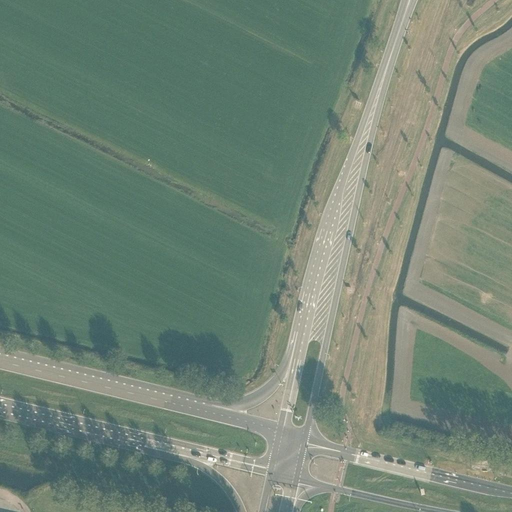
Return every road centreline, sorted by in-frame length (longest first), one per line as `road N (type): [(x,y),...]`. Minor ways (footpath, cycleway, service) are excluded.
road 1 (primary): [(304,440),(380,87)]
road 2 (primary): [(380,87),(345,172),(304,313)]
road 3 (secondary): [(511,490),(304,440)]
road 4 (primary): [(182,401),(0,357)]
road 5 (primary): [(304,313),(283,371),(264,393),(229,404),(182,401)]
road 6 (primary): [(122,437),(270,473)]
road 7 (secondary): [(295,479),(443,511)]
road 8 (primary): [(122,437),(210,471),(240,511)]
road 9 (primary): [(0,407),(122,437)]
road 10 (secondary): [(304,313),(281,432)]
